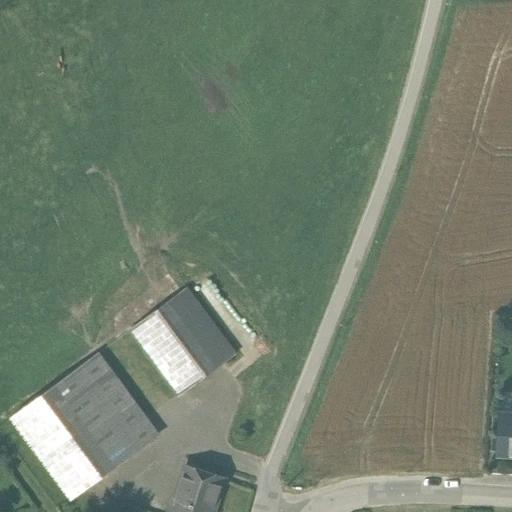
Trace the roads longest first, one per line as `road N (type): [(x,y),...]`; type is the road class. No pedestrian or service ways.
road 1 (residential): [(274,511),(269,482),(276,458),(380,191),(435,0)]
road 2 (residential): [(511,493),(376,493),(316,511)]
